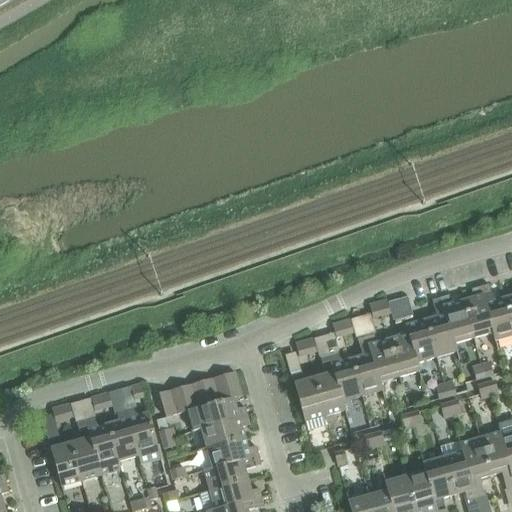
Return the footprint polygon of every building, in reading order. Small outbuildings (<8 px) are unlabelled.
[(494,302),(489,286),(481,288),(494,334),(493,335),(495,343),(511,338),(511,324),(505,299),(494,302)] [(472,291),(474,299),(463,302),(474,340),(493,335),(494,334),(481,288),(472,291)] [(474,340),(463,302),(452,305),(450,297),(441,299),(454,345),(456,345),(474,340)] [(454,345),(441,299),(432,301),(437,318),(426,321),(437,359),(458,353),(456,345),(454,345)] [(378,304),(382,317),(391,314),(387,301),(378,304)] [(382,317),(378,304),(370,306),(373,319),(382,317)] [(404,318),(417,365),(418,365),(437,359),(426,321),(415,324),(413,316),(404,318)] [(399,338),(389,341),(399,379),(420,373),(418,365),(417,365),(404,318),(395,321),(399,338)] [(341,323),(345,336),(354,334),(350,321),(341,323)] [(345,336),(341,323),(333,326),(336,339),(345,336)] [(376,335),(367,338),(380,384),(381,384),(399,379),(389,341),(378,344),(376,335)] [(363,357),(352,360),(362,398),(383,392),(381,384),(380,384),(367,338),(358,340),(363,357)] [(305,342),(308,355),(317,353),(313,340),(305,342)] [(308,355),(305,342),(296,345),(299,358),(308,355)] [(339,355),(330,357),(343,404),(344,403),(362,398),(352,360),(341,363),(339,355)] [(326,376),(315,380),(326,418),(346,412),(344,403),(343,404),(330,357),(321,360),(326,376)] [(481,366),(485,379),(494,377),(490,364),(481,366)] [(485,379),(481,366),(472,369),(476,382),(485,379)] [(236,374),(224,377),(231,399),(234,399),(242,397),(236,374)] [(292,377),(305,423),(306,423),(308,432),(328,426),(326,418),(315,380),(304,383),(302,374),(292,377)] [(224,377),(214,380),(220,402),(231,399),(224,377)] [(214,380),(203,383),(209,406),(220,402),(214,380)] [(203,383),(192,386),(199,409),(209,406),(203,383)] [(444,385),(448,399),(456,396),(453,383),(444,385)] [(448,399),(444,385),(435,388),(439,401),(448,399)] [(140,386),(131,388),(135,401),(144,399),(140,386)] [(192,386),(181,389),(188,413),(196,410),(199,409),(192,386)] [(487,388),(491,401),(500,399),(496,386),(487,388)] [(491,401),(487,388),(479,391),(482,404),(491,401)] [(181,389),(171,392),(177,416),(187,413),(188,413),(181,389)] [(177,416),(171,392),(159,395),(166,419),(177,416)] [(109,394),(100,397),(104,410),(113,407),(109,394)] [(104,410),(100,397),(92,399),(95,412),(104,410)] [(193,433),(202,430),(248,417),(245,408),(237,411),(234,399),(231,399),(220,402),(209,406),(199,409),(196,410),(188,413),(187,413),(193,433)] [(449,404),(453,417),(462,415),(458,402),(449,404)] [(453,417),(449,404),(441,407),(444,420),(453,417)] [(61,408),(65,421),(73,418),(70,405),(61,408)] [(65,421),(61,408),(52,410),(56,423),(65,421)] [(126,412),(139,458),(141,466),(161,461),(159,452),(149,414),(137,417),(135,409),(126,412)] [(108,425),(119,463),(139,458),(126,412),(117,414),(119,422),(108,425)] [(410,415),(414,428),(422,426),(418,413),(410,415)] [(414,428),(410,415),(401,418),(405,431),(414,428)] [(250,426),(248,417),(202,430),(207,450),(245,439),(242,428),(250,426)] [(166,419),(157,422),(160,433),(169,431),(166,419)] [(98,428),(95,420),(86,423),(99,469),(102,477),(121,472),(119,463),(108,425),(98,428)] [(82,483),(102,477),(99,469),(86,423),(78,425),(82,442),(71,445),(82,483)] [(162,442),(175,438),(173,430),(169,431),(160,433),(162,442)] [(372,436),(376,449),(385,446),(381,433),(372,436)] [(502,474),(507,491),(511,489),(511,476),(502,442),(503,442),(501,434),(480,439),(491,477),(502,474)] [(376,449),(372,436),(364,438),(367,451),(376,449)] [(175,438),(162,442),(165,450),(178,447),(175,438)] [(71,445),(61,448),(58,439),(49,442),(62,488),(82,483),(71,445)] [(248,450),(245,439),(207,450),(213,469),(213,470),(259,457),(256,448),(248,450)] [(462,454),(463,453),(476,500),(485,497),(480,480),(491,477),(480,439),(459,445),(462,454)] [(502,442),(511,476),(511,439),(503,442),(502,442)] [(335,454),(338,467),(348,465),(344,452),(335,454)] [(454,497),(465,494),(467,502),(476,500),(463,453),(462,454),(443,459),(454,497)] [(262,466),(259,457),(213,470),(213,469),(204,472),(210,492),(248,482),(245,471),(262,466)] [(454,497),(443,459),(423,465),(425,473),(426,473),(436,511),(446,511),(443,500),(454,497)] [(184,468),(171,472),(173,481),(186,478),(184,468)] [(436,511),(426,473),(425,473),(406,478),(415,511),(436,511)] [(387,493),(389,492),(394,511),(415,511),(406,478),(385,484),(387,493)] [(210,492),(215,511),(216,511),(262,499),(259,490),(251,492),(248,482),(210,492)] [(7,485),(0,486),(0,508),(4,507),(1,496),(10,494),(7,485)] [(151,502),(159,500),(156,489),(148,491),(151,502)] [(163,496),(166,505),(179,501),(176,492),(163,496)] [(394,511),(389,492),(387,493),(369,498),(373,511),(394,511)] [(373,511),(369,498),(348,503),(350,511),(373,511)] [(216,511),(215,511),(211,511),(249,511),(264,508),(262,499),(216,511)] [(130,504),(132,511),(138,511),(147,510),(145,500),(130,504)]
